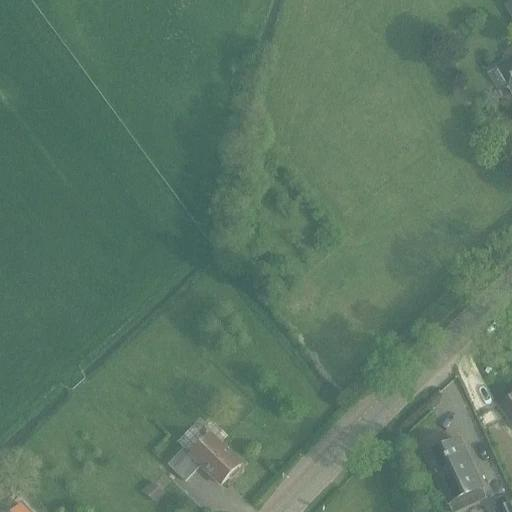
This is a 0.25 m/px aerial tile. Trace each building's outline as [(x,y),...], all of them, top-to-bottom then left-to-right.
[(511,57),(496,67),(511,96),(511,57)] [(511,395),(498,407),(511,426),(511,395)] [(184,450),(168,466),(186,482),(201,467),(221,486),(228,479),(232,479),(238,473),(238,469),(241,466),(211,434),(189,454),(184,450)] [(449,441),(442,445),(440,449),(426,456),(448,503),(480,488),(458,441),(453,443),(449,441)] [(152,482),(143,491),(156,505),(165,495),(152,482)]
